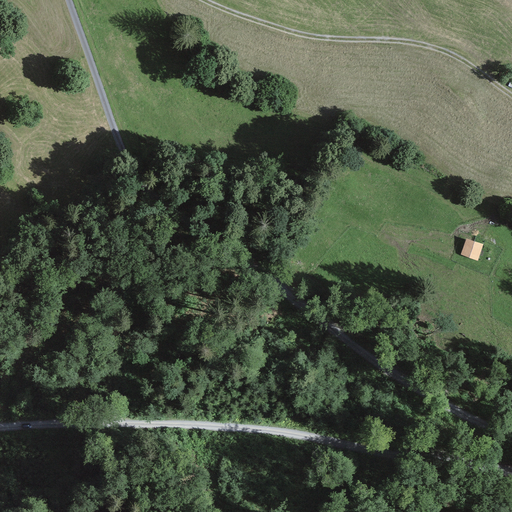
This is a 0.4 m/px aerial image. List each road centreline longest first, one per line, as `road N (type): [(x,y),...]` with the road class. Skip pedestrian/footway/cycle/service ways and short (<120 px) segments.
road 1 (track): [(68,0),(140,167),(355,358),(511,431)]
road 2 (track): [(511,480),(370,443),(145,424),(0,430)]
